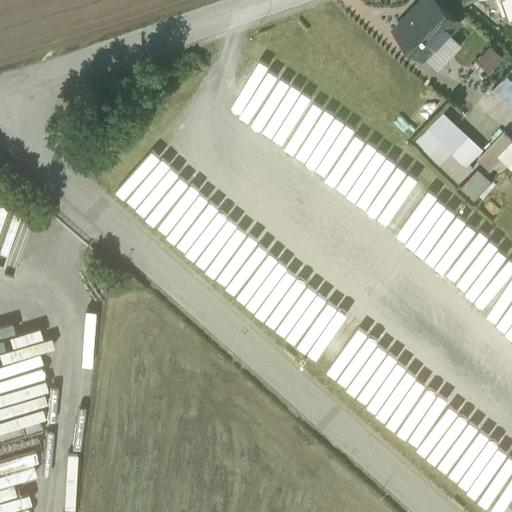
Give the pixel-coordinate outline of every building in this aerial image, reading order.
[(438,0),(425,0),(410,16),(408,15),(395,29),(424,56),(459,20),(438,0)] [(511,0),(503,0),(510,17),(511,16),(511,0)] [(314,30),(262,49),(271,73),(323,54),(314,30)] [(378,119),(396,102),(388,94),(405,78),(365,37),(331,70),(378,119)] [(503,58),(489,45),(475,60),(489,73),(503,58)] [(511,64),(492,87),(511,105),(511,64)] [(263,124),(283,105),(264,85),(244,104),(263,124)] [(479,147),(443,112),(414,141),(456,182),(472,166),(466,160),(479,147)] [(511,136),(504,129),(478,157),(489,168),(500,156),(511,167),(511,136)] [(477,167),(459,187),(473,200),(492,180),(477,167)]
